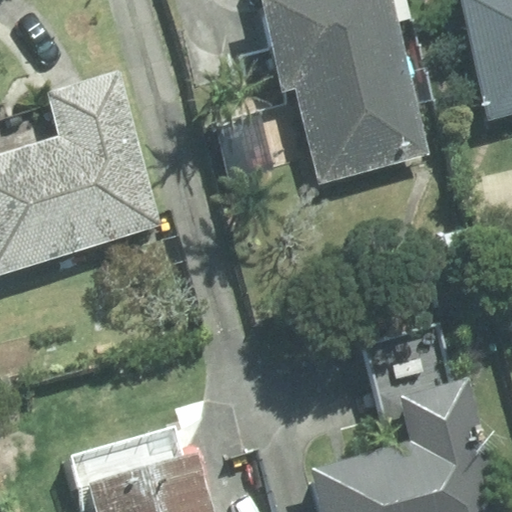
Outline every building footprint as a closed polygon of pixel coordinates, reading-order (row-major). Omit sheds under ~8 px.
[(372,0),(237,0),(262,94),(278,89),(303,185),(414,156),(372,0)] [(511,0),(437,0),(470,118),(511,106),(511,0)] [(0,264),(144,226),(99,64),(23,86),(35,132),(0,141),(0,264)] [(437,376),(420,320),(346,341),(374,440),(286,465),(299,511),(482,511),(443,374),(437,376)] [(69,511),(188,511),(169,448),(60,481),(69,511)]
